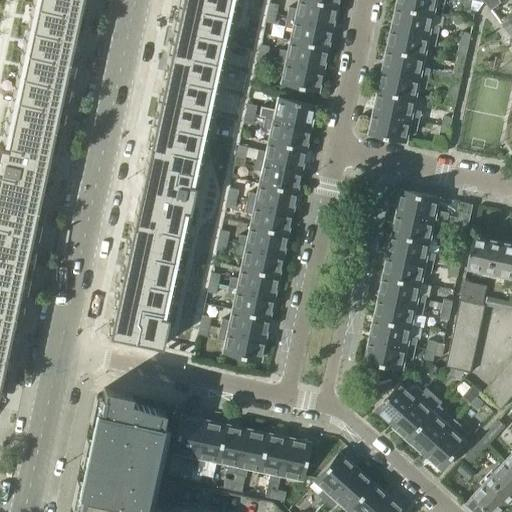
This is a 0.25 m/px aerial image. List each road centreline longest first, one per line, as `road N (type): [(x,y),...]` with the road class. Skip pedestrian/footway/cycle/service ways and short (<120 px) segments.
road 1 (tertiary): [(59,348),(136,0)]
road 2 (residential): [(337,148),(284,396)]
road 3 (residential): [(324,405),(379,158)]
road 4 (residential): [(284,396),(59,348)]
road 5 (tertiary): [(23,511),(59,348)]
road 6 (residential): [(448,511),(324,405)]
road 7 (residential): [(337,148),(367,0)]
road 8 (residential): [(379,158),(511,184)]
